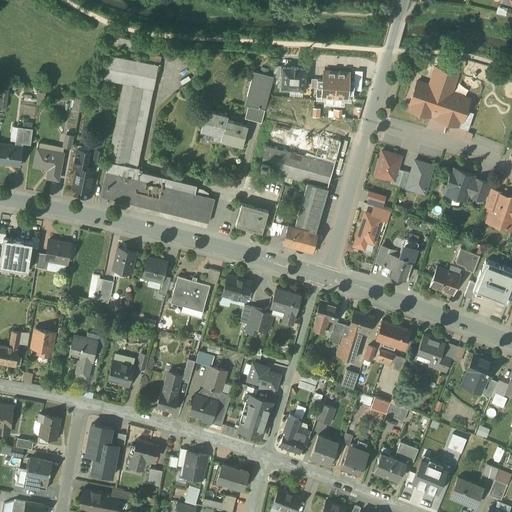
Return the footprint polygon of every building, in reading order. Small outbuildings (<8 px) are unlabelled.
[(159,64),(109,54),(104,79),(124,83),(101,196),(209,223),(214,199),(195,194),(197,185),(139,171),(140,168),(138,167),(159,64)] [(410,103),(408,109),(430,117),(431,114),(436,116),(436,118),(458,126),(460,120),(462,121),(470,99),(451,92),(457,74),(436,66),(429,85),(417,80),(409,103),(410,103)] [(291,68),(283,67),(282,87),(303,88),(305,89),(306,69),(298,68),(298,67),(291,67),(291,68)] [(248,105),(265,109),(274,76),(253,71),(244,105),(248,105)] [(335,97),(336,72),(324,71),(323,79),(322,97),(335,97)] [(349,73),(336,72),(335,97),(347,98),(348,81),(349,73)] [(265,109),(248,105),(245,118),(262,123),(265,109)] [(228,115),(206,109),(202,127),(214,131),(214,134),(222,136),(227,120),(228,115)] [(248,125),(227,120),(222,136),(222,137),(234,141),(234,144),(243,146),(248,125)] [(33,129),(25,128),(23,140),(23,143),(31,144),(33,129)] [(73,135),(66,134),(64,147),(70,148),(73,135)] [(15,145),(0,143),(0,162),(6,164),(6,163),(21,165),(23,146),(23,143),(23,140),(16,139),(15,145)] [(335,160),(267,144),(260,169),(307,182),(328,188),(335,160)] [(63,153),(38,148),(35,165),(49,168),(48,177),(58,179),(63,153)] [(89,151),(78,149),(74,167),(77,167),(73,188),(90,192),(94,170),(86,168),(89,151)] [(103,151),(96,150),(94,162),(101,163),(103,151)] [(402,156),(382,150),(375,174),(394,180),(402,156)] [(433,165),(414,160),(406,188),(415,190),(416,186),(423,189),(425,190),(433,165)] [(475,175),(453,167),(445,192),(466,199),(467,194),(469,193),(474,194),(475,196),(484,200),(490,183),(477,179),(476,179),(474,179),(475,175)] [(328,188),(307,182),(295,224),(306,227),(305,229),(316,232),(328,188)] [(492,189),(486,206),(494,209),(500,194),(503,195),(504,193),(492,189)] [(503,195),(500,194),(494,209),(492,216),(501,219),(499,225),(510,229),(511,221),(511,196),(510,197),(503,195)] [(268,211),(242,204),(236,225),(262,232),(268,211)] [(367,244),(375,246),(383,221),(387,222),(390,211),(373,205),(371,212),(364,210),(352,247),(365,251),(367,244)] [(305,229),(288,225),(283,243),(313,251),(317,237),(318,233),(316,232),(305,229)] [(31,242),(4,238),(0,260),(0,265),(27,269),(31,242)] [(71,243),(49,239),(47,254),(46,259),(49,259),(67,263),(71,243)] [(401,256),(396,254),(396,251),(382,246),(376,262),(383,265),(384,266),(384,265),(387,266),(385,272),(389,273),(388,274),(406,280),(407,278),(410,267),(413,260),(412,259),(418,243),(407,239),(401,256)] [(136,252),(118,247),(114,269),(131,273),(136,252)] [(472,252),(460,248),(455,261),(457,263),(464,266),(465,269),(472,252)] [(47,254),(38,252),(35,267),(48,269),(49,259),(46,259),(47,254)] [(472,252),(465,269),(473,272),(480,255),(472,252)] [(167,262),(148,258),(143,276),(161,281),(162,281),(163,275),(167,262)] [(511,275),(483,264),(481,270),(480,270),(472,290),(487,296),(489,291),(494,293),(492,298),(507,303),(511,290),(511,275)] [(420,270),(410,267),(407,278),(416,281),(420,270)] [(460,274),(439,267),(437,274),(433,276),(430,285),(440,289),(441,290),(447,292),(448,291),(453,293),(460,274)] [(220,271),(209,268),(205,280),(217,284),(220,271)] [(171,277),(163,275),(162,281),(161,281),(158,293),(166,294),(171,277)] [(210,284),(178,275),(171,302),(203,311),(210,284)] [(251,281),(228,275),(222,295),(246,301),(251,281)] [(111,280),(103,279),(100,296),(110,299),(112,292),(109,291),(111,280)] [(301,294),(276,287),(271,305),(274,306),(272,312),(273,312),(284,316),(283,319),(293,322),(301,294)] [(340,306),(321,300),(316,315),(317,316),(313,328),(324,331),(326,327),(327,326),(333,328),(335,321),(340,306)] [(244,304),(240,321),(247,323),(252,306),(244,304)] [(252,306),(247,323),(268,329),(273,312),(272,312),(252,306)] [(373,316),(355,310),(350,326),(361,329),(368,332),(373,316)] [(396,324),(382,320),(376,337),(385,340),(383,345),(389,347),(396,324)] [(345,324),(335,321),(333,328),(330,335),(337,338),(335,343),(339,345),(345,324)] [(350,326),(345,324),(339,345),(335,355),(352,361),(358,341),(357,340),(361,329),(350,326)] [(411,329),(396,324),(389,347),(394,349),(396,344),(404,347),(411,329)] [(54,332),(36,328),(32,347),(40,348),(39,353),(50,355),(54,332)] [(22,332),(12,330),(9,346),(19,348),(22,332)] [(446,342),(423,334),(417,352),(418,351),(434,357),(433,360),(431,366),(431,367),(446,372),(451,358),(441,355),(446,342)] [(97,340),(74,335),(69,356),(80,358),(76,375),(87,378),(94,352),(95,352),(98,340),(97,340)] [(106,336),(99,335),(97,340),(98,340),(95,352),(102,354),(106,336)] [(9,346),(0,344),(0,361),(16,365),(16,364),(20,364),(22,357),(18,356),(19,348),(9,346)] [(376,348),(368,345),(364,358),(372,360),(376,348)] [(465,349),(459,346),(455,356),(461,358),(465,349)] [(387,352),(380,349),(378,357),(385,359),(387,352)] [(215,355),(199,350),(196,361),(210,366),(211,365),(212,365),(215,355)] [(141,352),(137,367),(144,369),(148,354),(141,352)] [(394,354),(387,352),(385,359),(391,361),(394,354)] [(474,353),(466,371),(469,373),(465,382),(481,389),(485,379),(487,380),(495,363),(474,353)] [(399,356),(394,354),(391,361),(395,363),(393,368),(401,371),(406,358),(399,356)] [(188,359),(182,378),(189,380),(195,361),(188,359)] [(134,366),(113,360),(109,376),(120,379),(119,383),(129,386),(134,366)] [(253,362),(248,379),(275,387),(279,373),(267,370),(268,367),(253,362)] [(212,365),(211,365),(210,366),(204,386),(196,394),(218,401),(211,422),(221,426),(231,394),(221,391),(227,370),(212,365)] [(181,375),(169,372),(163,392),(175,395),(181,375)] [(498,382),(491,379),(484,393),(491,396),(498,382)] [(163,392),(161,391),(157,407),(173,411),(178,396),(175,395),(163,392)] [(250,392),(239,428),(262,435),(273,400),(250,392)] [(507,398),(495,393),(491,403),(503,408),(507,398)] [(196,394),(195,394),(190,411),(203,415),(202,420),(211,422),(218,401),(196,394)] [(390,402),(375,397),(371,408),(386,414),(390,402)] [(408,409),(390,402),(386,414),(404,421),(408,409)] [(13,405),(0,403),(0,431),(9,433),(10,426),(11,426),(13,405)] [(335,408),(322,403),(316,419),(330,423),(335,408)] [(61,417),(39,413),(38,420),(42,421),(38,442),(48,443),(49,436),(57,438),(61,417)] [(299,417),(290,414),(284,430),(285,430),(280,445),(299,452),(302,444),(306,445),(309,435),(295,430),(299,417)] [(312,420),(306,418),(303,426),(309,429),(312,420)] [(112,428),(95,424),(94,429),(93,434),(90,433),(87,447),(90,448),(89,454),(95,455),(93,463),(97,464),(95,473),(112,476),(118,444),(109,443),(112,428)] [(348,424),(346,433),(345,433),(344,436),(342,442),(342,443),(349,445),(350,444),(356,426),(348,424)] [(127,432),(116,430),(115,441),(126,443),(127,432)] [(452,433),(447,447),(461,452),(466,439),(452,433)] [(344,436),(338,434),(336,440),(342,442),(344,436)] [(34,440),(18,438),(16,446),(32,449),(34,440)] [(136,445),(131,444),(126,463),(142,467),(144,457),(153,460),(158,444),(138,438),(136,445)] [(317,438),(311,456),(330,463),(336,448),(323,443),(325,440),(317,438)] [(353,454),(347,452),(341,468),(359,474),(368,451),(365,450),(367,443),(358,439),(353,454)] [(394,457),(381,451),(373,470),(396,479),(399,472),(402,473),(407,459),(413,461),(418,448),(400,441),(394,457)] [(24,449),(12,447),(11,454),(23,456),(24,449)] [(189,449),(181,448),(179,456),(179,457),(187,459),(188,451),(189,449)] [(208,455),(188,451),(185,467),(184,475),(202,478),(204,464),(206,464),(208,455)] [(450,463),(422,452),(410,481),(437,493),(450,463)] [(178,456),(171,455),(169,465),(177,466),(176,466),(177,467),(177,465),(179,457),(179,456),(178,456)] [(46,460),(31,457),(27,474),(40,476),(39,482),(48,483),(50,472),(51,472),(53,462),(46,460)] [(187,459),(179,457),(177,465),(185,467),(187,459)] [(249,472),(222,463),(219,472),(225,474),(223,482),(244,488),(249,472)] [(499,468),(487,463),(482,474),(494,479),(499,468)] [(163,470),(149,467),(147,483),(160,485),(163,470)] [(483,487),(458,476),(450,495),(459,499),(460,496),(476,502),(475,505),(483,487)] [(507,484),(494,479),(488,494),(501,499),(507,484)] [(200,488),(190,485),(185,502),(196,505),(197,503),(196,503),(200,488)] [(133,492),(114,488),(112,494),(119,495),(119,497),(122,497),(122,498),(131,500),(133,492)] [(294,511),(301,497),(278,488),(272,505),(290,511),(294,511)] [(112,494),(98,491),(98,492),(84,489),(81,507),(91,509),(92,509),(108,511),(116,511),(119,497),(119,495),(112,494)] [(232,511),(236,497),(224,494),(222,503),(221,509),(231,511),(232,511)] [(222,503),(204,498),(202,505),(221,509),(222,503)] [(24,511),(26,501),(14,499),(11,511),(24,511)] [(344,511),(346,507),(326,499),(320,511),(344,511)] [(42,511),(44,504),(26,501),(24,511),(42,511)] [(185,502),(178,501),(175,511),(194,511),(196,505),(185,502)]
